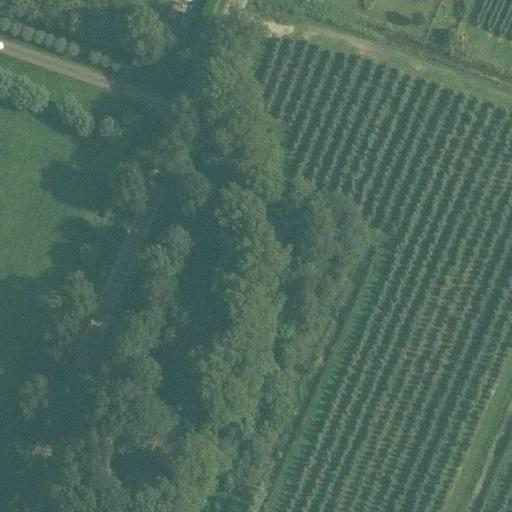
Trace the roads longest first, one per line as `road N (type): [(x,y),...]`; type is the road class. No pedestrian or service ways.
road 1 (tertiary): [(7,511),(171,133)]
road 2 (unclassified): [(171,133),(102,88),(0,51)]
road 3 (tertiary): [(171,133),(231,0)]
